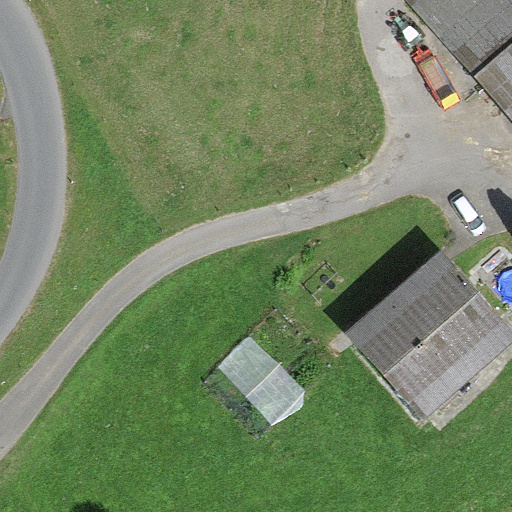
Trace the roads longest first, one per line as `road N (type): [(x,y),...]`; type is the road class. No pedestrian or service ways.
road 1 (track): [(380,0),(377,17),(407,117),(400,169),(377,188),(193,239),(152,262),(0,423)]
road 2 (unclassified): [(0,13),(37,96),(42,156),(39,215),(25,264),(0,306)]
